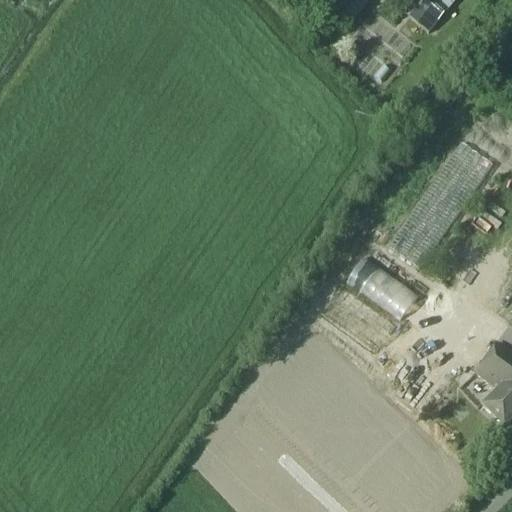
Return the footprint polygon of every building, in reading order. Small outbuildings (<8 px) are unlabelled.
[(345,13),(354,0),(342,0),(337,6),(345,13)] [(456,1),(454,0),(424,0),(410,18),(428,34),(456,1)] [(492,168),(459,145),(385,250),(419,274),(492,168)] [(406,316),(419,293),(365,262),(352,285),(406,316)] [(330,312),(382,352),(400,328),(348,288),(330,312)] [(511,355),(497,344),(474,375),(496,391),(481,407),(503,429),(511,420),(511,355)]
